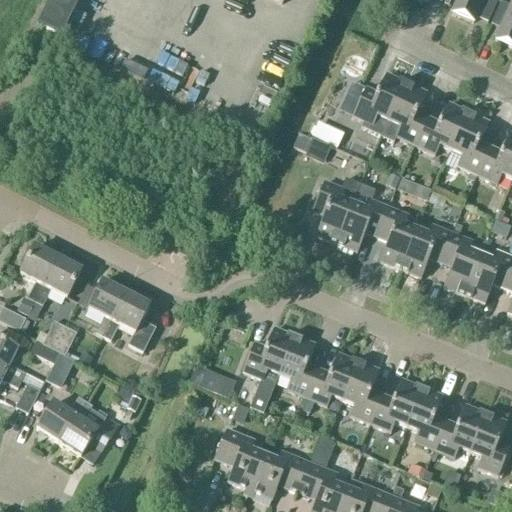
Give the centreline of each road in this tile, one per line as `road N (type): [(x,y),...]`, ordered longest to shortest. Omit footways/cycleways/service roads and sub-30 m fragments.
road 1 (residential): [(511,381),(276,288)]
road 2 (residential): [(173,288),(1,201)]
road 3 (residential): [(511,94),(395,40)]
